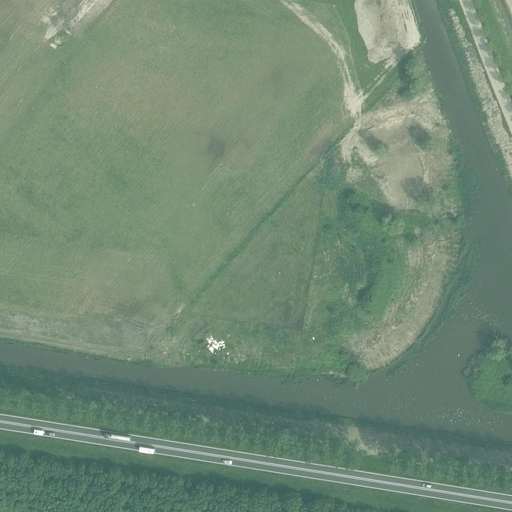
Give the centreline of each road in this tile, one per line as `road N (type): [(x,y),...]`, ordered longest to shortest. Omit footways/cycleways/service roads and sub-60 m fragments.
road 1 (trunk): [(511,503),(0,422)]
road 2 (unclassified): [(177,298),(0,271)]
road 3 (unclassified): [(511,116),(465,0)]
